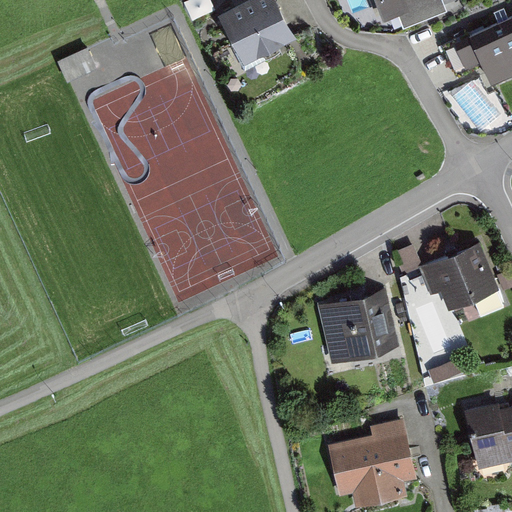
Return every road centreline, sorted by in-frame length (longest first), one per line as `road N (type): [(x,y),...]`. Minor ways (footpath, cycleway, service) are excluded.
road 1 (residential): [(474,172),(249,295),(0,409)]
road 2 (residential): [(474,172),(408,62),(343,38),(315,0)]
road 3 (track): [(249,295),(294,511)]
